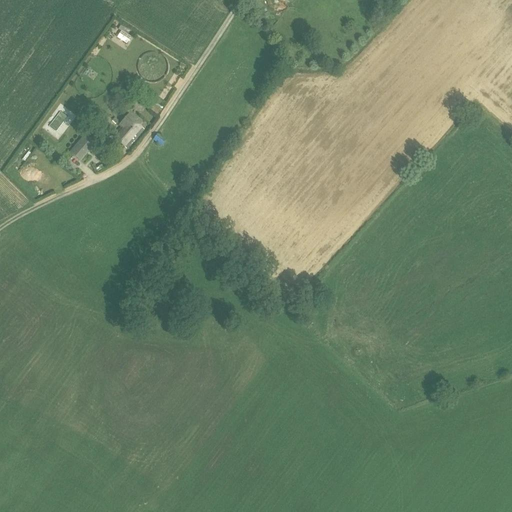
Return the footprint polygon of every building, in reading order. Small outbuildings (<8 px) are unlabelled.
[(127,35),(130,31),(123,26),(120,30),(122,31),(117,38),(126,44),(131,37),(127,35)] [(90,126),(97,132),(108,119),(101,114),(90,126)] [(113,136),(126,149),(144,130),(128,115),(118,126),(121,128),(113,136)] [(152,140),(161,147),(167,140),(158,133),(152,140)] [(70,152),(81,162),(97,144),(86,134),(70,152)]
